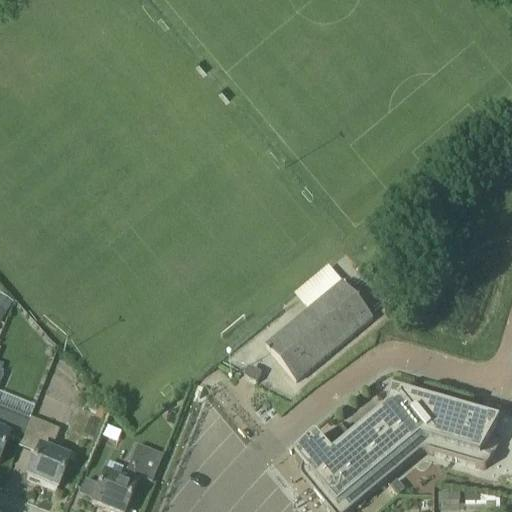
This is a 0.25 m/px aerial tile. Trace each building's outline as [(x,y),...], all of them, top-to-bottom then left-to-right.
[(343,285),(266,349),(296,385),(373,321),(343,285)] [(428,456),(481,471),(485,471),(488,468),(503,441),(494,436),(500,425),(393,394),(387,412),(352,442),(341,429),(321,445),(318,441),(315,440),(312,442),(297,456),(295,459),(296,463),(310,479),(323,495),(321,497),(333,511),(336,511),(337,511),(354,511),(418,459),(423,456),(428,456)] [(19,443),(27,422),(0,411),(0,458),(8,438),(19,443)] [(89,418),(82,436),(93,440),(101,422),(89,418)] [(27,422),(19,443),(20,443),(18,449),(36,456),(26,480),(56,492),(68,463),(50,455),(59,432),(30,420),(29,423),(27,422)] [(126,475),(136,480),(151,486),(163,458),(136,448),(126,475)] [(125,511),(134,490),(132,489),(103,477),(91,507),(103,511),(125,511)] [(421,489),(421,499),(432,499),(432,489),(421,489)]
